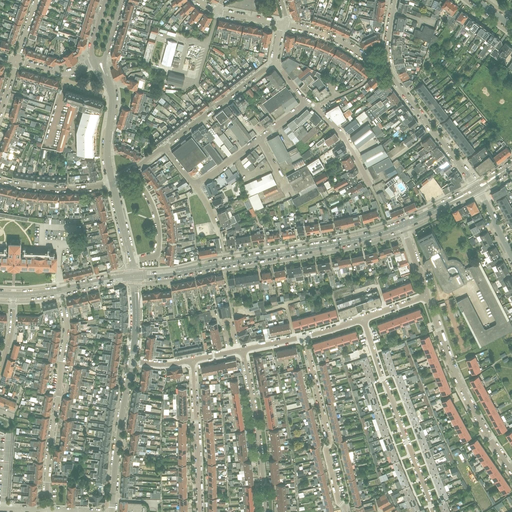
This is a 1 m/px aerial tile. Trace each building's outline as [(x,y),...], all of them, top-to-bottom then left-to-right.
[(447,9),(452,2),(452,1),(450,0),(449,0),(445,0),(441,7),(443,8),(444,7),(447,9)] [(192,4),(188,1),(182,8),(183,9),(180,13),(179,13),(176,17),(177,18),(192,4)] [(301,1),(289,5),(288,5),(290,10),(300,7),(300,5),(302,4),(301,1)] [(399,6),(407,8),(410,9),(411,6),(408,5),(408,3),(400,1),(399,6)] [(139,8),(140,6),(128,2),(126,7),(137,10),(137,8),(138,7),(139,8)] [(450,16),(451,14),(452,15),(458,6),(455,5),(456,4),(454,2),(453,3),(452,2),(447,9),(445,12),(450,16)] [(179,20),(181,18),(183,16),(182,16),(183,16),(185,17),(195,7),(192,4),(177,18),(179,20)] [(18,9),(18,12),(25,14),(26,10),(14,5),(14,7),(18,9)] [(407,8),(399,6),(397,10),(406,13),(407,10),(412,13),(412,14),(416,15),(415,16),(420,18),(422,14),(417,12),(413,10),(410,9),(407,8)] [(94,16),(95,12),(95,11),(84,7),(83,10),(87,11),(86,14),(94,16)] [(137,10),(126,7),(125,12),(137,16),(137,14),(136,13),(137,10)] [(189,22),(190,23),(199,10),(196,8),(190,16),(192,17),(189,22)] [(199,10),(190,23),(192,24),(195,20),(197,21),(203,13),(199,10)] [(25,14),(18,12),(14,11),(13,13),(9,12),(9,14),(11,15),(23,19),(25,14)] [(306,17),(304,11),(299,12),(291,14),(292,14),(293,19),(296,18),(297,20),(301,20),(301,18),(306,17)] [(314,13),(314,15),(311,22),(316,24),(320,12),(317,11),(316,13),(314,13)] [(125,12),(124,17),(131,19),(134,20),(134,17),(135,17),(136,17),(137,16),(125,12)] [(453,17),(452,18),(448,23),(446,26),(448,28),(450,26),(452,27),(455,23),(456,23),(457,23),(458,22),(461,24),(467,16),(467,15),(465,14),(464,14),(462,12),(456,19),(453,17)] [(81,18),(92,22),(93,20),(94,16),(86,14),(85,17),(82,16),(81,18)] [(199,28),(201,29),(208,16),(204,14),(200,23),(202,24),(199,28)] [(324,16),(323,18),(320,25),(325,27),(329,15),(326,14),(325,16),(324,16)] [(14,21),(21,23),(21,24),(23,19),(11,15),(10,16),(15,18),(14,21)] [(325,27),(329,29),(333,19),(330,18),(331,16),(329,15),(325,27)] [(208,27),(212,18),(208,16),(201,29),(203,30),(206,26),(208,27)] [(395,22),(406,24),(407,18),(396,16),(395,22)] [(34,22),(47,27),(48,24),(44,23),(45,21),(42,20),(35,17),(34,22)] [(133,24),(130,22),(131,19),(124,17),(123,20),(123,21),(125,21),(124,25),(129,27),(129,26),(132,27),(133,24)] [(465,27),(468,29),(474,20),(473,20),(474,19),(472,18),(471,19),(469,17),(464,23),(463,23),(459,28),(457,31),(459,33),(463,27),(464,28),(465,27)] [(90,27),(92,22),(81,18),(80,21),(83,22),(82,25),(90,27)] [(330,29),(335,31),(338,24),(340,19),(341,19),(338,18),(337,20),(335,19),(330,29)] [(339,33),(343,35),(347,28),(349,23),(350,22),(351,19),(349,18),(346,23),(346,22),(345,25),(343,24),(342,26),(339,33)] [(339,33),(342,26),(343,24),(342,23),(343,21),(340,19),(338,24),(335,31),(339,33)] [(475,21),(474,20),(468,29),(465,32),(469,35),(468,37),(470,38),(471,36),(470,36),(473,33),(479,24),(477,22),(475,20),(475,21)] [(406,24),(395,22),(394,28),(394,29),(403,31),(405,31),(406,24)] [(343,35),(348,37),(352,28),(350,27),(351,25),(349,23),(347,28),(343,35)] [(82,31),(89,33),(91,28),(90,28),(90,27),(82,25),(80,24),(79,27),(82,28),(82,31)] [(20,29),(7,25),(7,27),(12,29),(11,31),(18,34),(20,29)] [(128,27),(129,27),(124,25),(123,29),(121,28),(120,29),(119,32),(126,34),(127,31),(131,32),(132,28),(128,27)] [(477,39),(485,28),(483,27),(483,26),(482,25),(481,25),(480,25),(475,32),(478,34),(475,38),(473,42),(474,43),(477,39)] [(429,42),(434,30),(424,26),(422,31),(415,29),(413,35),(416,36),(415,36),(429,42)] [(484,41),(485,39),(490,32),(489,32),(490,31),(488,29),(487,30),(485,28),(477,39),(479,41),(480,38),(484,41)] [(371,30),(373,35),(376,42),(380,42),(380,34),(380,32),(375,32),(373,29),(371,30)] [(367,35),(369,37),(372,44),(376,42),(373,35),(371,30),(369,32),(370,34),(367,35)] [(119,32),(117,37),(129,40),(130,39),(128,38),(129,35),(126,34),(119,32)] [(486,44),(481,51),(483,53),(495,36),(494,35),(494,34),(492,32),(491,33),(484,42),(486,44)] [(372,44),(369,37),(367,35),(366,35),(365,33),(362,34),(368,46),(372,44)] [(16,38),(4,34),(4,36),(9,38),(8,41),(15,43),(16,38)] [(368,46),(362,34),(360,35),(361,38),(358,43),(366,49),(368,46)] [(304,45),(306,37),(301,36),(299,44),(298,49),(298,51),(297,53),(299,54),(301,47),(304,48),(304,45)] [(483,53),(481,56),(483,57),(489,48),(491,49),(494,46),(499,39),(495,36),(483,53)] [(168,40),(167,44),(161,64),(171,66),(177,43),(168,40)] [(490,54),(497,60),(501,54),(505,57),(511,48),(505,43),(501,49),(500,48),(500,47),(501,46),(501,45),(500,45),(501,43),(500,42),(500,41),(500,40),(490,54)] [(322,43),(317,41),(314,48),(313,50),(315,51),(314,53),(317,54),(319,50),(322,43)] [(126,45),(116,42),(115,47),(126,50),(127,48),(125,48),(126,45)] [(148,63),(153,44),(148,42),(143,61),(148,63)] [(85,50),(86,45),(78,43),(76,50),(75,51),(80,53),(81,52),(82,49),(85,50)] [(322,54),(323,52),(326,44),(322,43),(319,50),(317,54),(319,55),(320,53),(322,54)] [(326,44),(323,52),(322,54),(324,55),(323,57),(326,58),(331,46),(326,44)] [(33,51),(30,58),(35,59),(39,47),(37,46),(35,51),(33,51)] [(332,55),(335,48),(331,46),(326,58),(325,60),(325,61),(327,62),(328,59),(329,57),(331,58),(332,55)] [(26,57),(30,58),(33,51),(25,48),(23,54),(26,54),(26,57)] [(124,53),(124,51),(114,48),(113,53),(120,55),(125,57),(126,54),(124,53)] [(42,53),(40,61),(44,62),(48,50),(46,49),(44,54),(42,53)] [(68,49),(66,50),(73,63),(78,60),(76,57),(79,55),(80,53),(75,51),(73,52),(73,51),(70,53),(68,49)] [(341,52),(337,49),(333,56),(332,58),(334,59),(332,61),(335,63),(337,59),(341,52)] [(61,59),(61,64),(62,64),(66,62),(68,66),(73,63),(66,50),(65,50),(67,54),(63,57),(63,58),(61,59)] [(46,63),(51,64),(53,57),(54,52),(51,51),(51,53),(49,52),(46,63)] [(340,63),(341,61),(345,54),(341,52),(337,59),(335,63),(337,64),(338,62),(340,63)] [(118,62),(120,55),(113,53),(111,58),(114,58),(112,62),(113,63),(118,62)] [(345,63),(349,56),(345,54),(341,61),(340,63),(342,64),(341,66),(343,67),(345,63)] [(348,68),(349,66),(350,66),(354,59),(349,56),(345,63),(343,67),(345,69),(346,67),(348,68)] [(53,57),(51,64),(55,65),(56,63),(59,64),(61,64),(61,59),(60,59),(53,57)] [(245,69),(244,70),(248,76),(252,73),(243,62),(240,57),(238,59),(245,69)] [(282,61),(282,66),(293,79),(298,76),(305,83),(299,88),(306,94),(311,89),(307,85),(314,79),(312,77),(310,74),(312,72),(313,70),(307,67),(303,70),(298,65),(300,63),(288,57),(282,61)] [(252,64),(250,66),(245,60),(243,62),(252,73),(256,70),(252,64)] [(355,60),(350,66),(349,68),(350,70),(349,71),(351,73),(354,69),(359,63),(355,60)] [(111,70),(114,75),(123,71),(127,68),(126,66),(122,68),(120,65),(119,66),(118,64),(118,62),(113,63),(113,65),(115,68),(111,70)] [(351,73),(353,75),(354,73),(356,74),(358,72),(363,65),(359,62),(359,63),(354,69),(351,73)] [(358,72),(356,74),(358,76),(357,77),(359,79),(362,75),(367,69),(367,68),(363,65),(358,72)] [(244,79),(248,76),(244,70),(242,72),(237,66),(235,67),(244,79)] [(237,75),(236,77),(240,82),(244,79),(235,67),(233,69),(237,75)] [(127,68),(123,71),(114,75),(117,81),(120,79),(122,82),(124,83),(127,79),(126,79),(125,76),(126,76),(124,73),(125,72),(125,73),(129,71),(127,69),(127,68)] [(270,79),(278,73),(275,69),(262,79),(263,81),(266,79),(267,81),(270,79)] [(362,75),(359,79),(361,80),(362,79),(363,80),(365,78),(370,72),(367,69),(362,75)] [(502,69),(497,76),(500,78),(505,71),(502,69)] [(24,79),(26,71),(22,70),(21,72),(18,71),(16,79),(20,81),(21,78),(24,79)] [(169,72),(166,82),(182,86),(185,76),(169,72)] [(236,77),(234,78),(229,72),(227,74),(236,85),(240,82),(236,77)] [(31,73),(27,85),(29,85),(29,84),(30,84),(32,84),(35,74),(31,73)] [(265,85),(267,87),(273,83),(280,77),(278,73),(270,79),(271,81),(265,85)] [(225,76),(229,81),(227,83),(232,89),(236,85),(227,74),(225,76)] [(378,79),(375,75),(367,82),(369,84),(365,87),(367,89),(378,79)] [(45,88),(47,89),(50,79),(46,77),(42,89),(44,90),(44,89),(45,88)] [(273,83),(267,87),(269,89),(274,85),(275,86),(283,80),(280,77),(273,83)] [(324,84),(319,78),(310,84),(314,89),(312,90),(320,101),(323,99),(323,98),(324,99),(327,96),(330,93),(325,87),(326,86),(325,84),(324,84)] [(127,87),(132,89),(134,81),(127,79),(124,83),(124,84),(128,85),(127,87)] [(231,90),(227,84),(224,80),(222,82),(220,79),(218,81),(227,93),(231,90)] [(378,79),(367,89),(368,90),(372,87),(374,88),(381,82),(378,79)] [(412,82),(410,80),(409,79),(402,81),(406,87),(412,82)] [(53,91),(54,91),(56,92),(60,81),(55,80),(51,92),(53,92),(53,91)] [(271,93),(273,96),(278,92),(277,91),(286,84),(283,80),(275,86),(276,88),(275,89),(274,91),(271,93)] [(220,89),(219,90),(223,96),(227,93),(218,81),(216,83),(220,89)] [(369,101),(377,94),(389,86),(386,82),(375,90),(377,92),(367,99),(368,101),(369,101)] [(418,94),(426,88),(423,83),(415,90),(418,94)] [(212,86),(210,87),(219,99),(223,96),(219,90),(217,91),(212,86)] [(262,104),(269,112),(270,114),(281,105),(286,112),(299,103),(286,86),(278,92),(273,96),(267,100),(265,101),(262,104)] [(387,94),(392,90),(389,86),(377,94),(369,101),(370,103),(381,95),(383,93),(384,94),(385,96),(387,94)] [(210,96),(215,102),(219,99),(210,87),(208,89),(212,95),(210,96)] [(421,98),(429,92),(426,88),(418,94),(421,98)] [(84,96),(81,95),(67,91),(64,99),(66,99),(67,100),(68,99),(71,100),(70,101),(79,104),(78,106),(79,106),(82,107),(86,108),(86,109),(87,106),(95,109),(96,107),(99,108),(99,109),(101,110),(104,102),(89,98),(89,97),(87,96),(84,96)] [(145,96),(146,94),(144,93),(136,91),(135,95),(134,95),(134,96),(147,99),(148,97),(145,96)] [(385,103),(396,95),(393,91),(388,94),(381,99),(382,100),(381,101),(383,103),(384,102),(385,103)] [(429,92),(421,98),(424,102),(432,96),(429,92)] [(248,102),(242,95),(238,98),(246,108),(250,105),(248,102)] [(388,108),(399,99),(396,95),(385,103),(384,102),(383,103),(381,101),(380,100),(364,112),(368,116),(371,121),(388,108)] [(29,100),(16,96),(15,101),(27,104),(29,100)] [(432,96),(424,102),(427,106),(435,100),(432,96)] [(198,97),(196,98),(205,110),(209,106),(205,101),(203,102),(198,97)] [(198,106),(197,107),(201,113),(205,110),(196,98),(194,100),(198,106)] [(247,109),(246,108),(238,98),(234,101),(240,108),(242,107),(244,110),(247,109)] [(133,100),(131,104),(144,108),(145,106),(143,105),(143,103),(133,100)] [(388,116),(403,105),(401,103),(402,102),(401,101),(400,101),(399,100),(392,106),(394,108),(388,112),(390,114),(388,116)] [(435,100),(427,106),(430,110),(438,104),(435,100)] [(27,104),(15,101),(13,105),(21,107),(21,106),(26,107),(26,108),(33,110),(34,107),(27,104)] [(233,102),(229,105),(232,109),(237,116),(241,113),(233,102)] [(190,103),(188,104),(197,116),(201,113),(197,107),(195,109),(190,103)] [(266,114),(269,112),(262,104),(262,103),(259,105),(266,114)] [(62,129),(56,150),(63,151),(64,147),(69,131),(70,128),(70,127),(76,107),(70,104),(70,105),(63,126),(62,129)] [(197,116),(188,104),(186,106),(190,112),(188,113),(193,119),(197,116)] [(338,104),(325,112),(337,124),(346,118),(344,114),(343,113),(340,107),(338,104)] [(398,115),(406,109),(403,104),(403,105),(388,116),(390,118),(392,116),(396,113),(398,115)] [(438,104),(430,110),(433,114),(441,108),(438,104)] [(21,107),(13,105),(12,110),(25,113),(25,111),(20,109),(21,107)] [(236,117),(237,116),(234,112),(233,113),(227,106),(223,110),(228,117),(230,119),(231,120),(232,120),(236,117)] [(122,108),(121,113),(133,116),(134,114),(132,113),(132,111),(122,108)] [(441,108),(433,114),(437,118),(444,112),(441,108)] [(308,118),(314,113),(312,110),(309,112),(309,111),(309,112),(307,109),(298,118),(297,117),(294,120),(299,126),(302,124),(308,118)] [(94,154),(94,135),(94,133),(94,130),(100,112),(92,111),(85,110),(84,115),(83,115),(82,122),(81,121),(80,128),(79,128),(79,133),(80,133),(79,140),(80,140),(79,147),(80,147),(79,152),(94,154)] [(187,114),(185,116),(181,110),(179,111),(188,123),(192,120),(187,114)] [(211,127),(219,136),(222,133),(219,129),(225,124),(223,121),(228,117),(223,110),(215,115),(220,121),(217,123),(216,123),(211,127)] [(401,121),(410,114),(407,110),(399,116),(398,116),(391,120),(394,124),(399,120),(400,122),(401,121)] [(444,112),(437,118),(440,122),(448,116),(446,113),(448,112),(446,110),(444,112)] [(176,113),(181,119),(179,120),(184,126),(188,123),(179,111),(176,113)] [(262,112),(260,113),(269,125),(273,122),(267,115),(265,116),(262,112)] [(260,121),(265,128),(269,125),(260,113),(257,115),(261,120),(260,121)] [(403,126),(406,124),(413,118),(410,114),(401,121),(402,123),(399,126),(401,128),(403,126)] [(19,120),(20,117),(11,115),(9,119),(25,124),(25,122),(19,120)] [(184,126),(179,120),(178,122),(173,116),(171,118),(180,129),(184,126)] [(312,122),(315,125),(322,119),(318,116),(312,122)] [(120,117),(118,122),(130,125),(131,123),(129,122),(130,120),(120,117)] [(255,117),(250,121),(254,126),(259,122),(255,117)] [(449,117),(441,124),(444,128),(452,121),(449,117)] [(180,129),(171,118),(169,119),(173,125),(171,127),(176,132),(180,129)] [(349,124),(348,122),(342,126),(348,134),(360,125),(359,123),(355,119),(349,124)] [(411,129),(418,123),(414,119),(407,124),(404,127),(403,126),(401,128),(400,129),(403,132),(409,126),(411,129)] [(293,132),(294,132),(299,126),(294,120),(293,120),(287,125),(293,132)] [(444,128),(447,132),(455,126),(454,123),(455,122),(454,120),(452,121),(444,128)] [(11,121),(10,126),(24,132),(25,129),(18,126),(19,124),(11,121)] [(170,128),(168,129),(164,123),(162,125),(171,136),(174,133),(170,128)] [(375,134),(372,130),(372,129),(372,128),(368,123),(350,137),(357,148),(367,140),(375,134)] [(294,132),(300,139),(308,132),(302,124),(299,126),(294,132)] [(372,128),(375,133),(381,129),(377,124),(375,126),(372,128)] [(457,124),(455,126),(447,132),(451,136),(459,130),(457,127),(459,126),(457,124)] [(162,134),(167,139),(171,136),(162,125),(159,126),(160,127),(158,128),(162,134)] [(199,128),(209,142),(218,136),(216,133),(213,135),(210,131),(208,132),(203,125),(199,128)] [(23,134),(24,132),(10,126),(8,130),(17,134),(20,135),(21,133),(23,134)] [(223,160),(209,142),(199,128),(192,133),(197,141),(200,138),(203,141),(204,140),(207,144),(203,146),(217,165),(223,160)] [(426,132),(422,128),(415,133),(415,132),(411,135),(403,141),(406,145),(407,145),(409,148),(413,144),(411,142),(413,140),(413,139),(417,136),(419,138),(426,132)] [(155,129),(154,131),(163,142),(167,139),(162,134),(160,135),(155,129)] [(380,138),(385,134),(382,129),(376,133),(380,138)] [(16,136),(17,134),(8,130),(7,130),(5,134),(18,139),(19,137),(16,136)] [(451,136),(454,140),(462,134),(459,130),(451,136)] [(154,131),(152,132),(151,133),(156,139),(154,140),(158,146),(163,142),(154,131)] [(323,138),(316,144),(318,147),(324,142),(325,141),(328,145),(331,143),(338,138),(335,133),(324,140),(323,138)] [(18,139),(5,134),(4,139),(14,143),(17,144),(18,142),(21,143),(22,141),(18,139)] [(207,156),(190,134),(171,150),(188,172),(196,165),(207,156)] [(462,134),(454,140),(457,144),(465,138),(462,134)] [(299,151),(297,147),(288,152),(278,135),(267,141),(279,162),(285,159),(287,164),(301,156),(301,155),(299,151)] [(388,149),(386,146),(393,140),(391,137),(382,144),(386,150),(388,149)] [(433,141),(430,137),(422,143),(425,147),(433,141)] [(457,144),(460,148),(468,142),(465,138),(457,144)] [(14,143),(4,139),(2,143),(15,148),(15,146),(13,145),(14,143)] [(428,151),(436,144),(433,141),(425,147),(418,152),(421,156),(425,152),(426,152),(428,151)] [(471,146),(463,152),(466,156),(474,150),(472,147),(478,143),(477,141),(471,146)] [(123,145),(122,153),(126,155),(130,148),(131,146),(127,144),(124,142),(122,142),(122,145),(123,145)] [(460,148),(463,152),(471,146),(468,142),(460,148)] [(17,149),(15,148),(2,143),(0,148),(10,152),(11,149),(16,151),(17,149)] [(122,153),(123,145),(122,145),(118,145),(118,144),(115,143),(114,151),(118,151),(118,153),(122,153)] [(381,144),(360,155),(367,167),(388,156),(381,144)] [(343,145),(332,152),(336,157),(347,151),(343,145)] [(426,154),(426,153),(419,158),(421,161),(416,165),(421,171),(428,166),(435,161),(434,160),(443,154),(437,146),(430,151),(426,154)] [(471,164),(478,159),(479,160),(488,153),(484,147),(484,146),(478,151),(467,159),(471,164)] [(507,156),(511,152),(510,151),(506,146),(502,150),(507,156)] [(10,153),(5,151),(0,148),(0,154),(5,156),(9,158),(10,153)] [(134,150),(130,148),(126,155),(130,158),(137,153),(140,151),(138,149),(137,150),(135,149),(134,150)] [(498,153),(502,159),(505,157),(506,157),(507,156),(502,150),(500,148),(496,151),(498,153)] [(301,155),(301,156),(302,158),(304,161),(312,155),(309,149),(301,155)] [(254,150),(250,153),(246,156),(252,163),(260,156),(256,153),(253,151),(254,150)] [(137,153),(130,158),(131,158),(133,161),(135,159),(137,162),(141,159),(137,153)] [(488,153),(479,160),(473,165),(480,174),(496,163),(488,153)] [(496,161),(497,162),(498,162),(498,163),(502,159),(498,153),(493,157),(497,161),(496,161)] [(434,168),(447,158),(444,154),(436,160),(437,161),(434,163),(435,165),(432,167),(430,169),(431,171),(434,168)] [(257,167),(260,165),(265,162),(267,161),(265,157),(263,158),(257,163),(258,164),(256,166),(257,167)] [(319,157),(307,164),(313,174),(324,167),(319,157)] [(354,165),(350,157),(342,161),(347,169),(354,165)] [(389,157),(367,168),(374,180),(379,177),(377,173),(393,164),(389,157)] [(304,161),(302,158),(292,164),(296,170),(306,165),(304,161)] [(442,168),(450,162),(447,158),(434,168),(437,172),(442,168)] [(248,160),(243,164),(245,168),(247,166),(250,171),(255,168),(248,160)] [(150,166),(148,167),(142,172),(145,176),(144,177),(156,168),(158,166),(157,164),(154,166),(152,169),(150,166)] [(200,169),(200,168),(197,165),(196,165),(188,172),(191,175),(199,169),(200,169)] [(294,190),(299,192),(315,182),(306,165),(296,170),(286,176),(294,190)] [(382,171),(386,178),(398,172),(396,169),(393,165),(384,169),(385,170),(382,171)] [(446,178),(449,182),(451,181),(459,175),(456,171),(452,173),(450,169),(452,168),(450,165),(440,172),(442,175),(445,173),(448,177),(446,178)] [(156,168),(144,177),(147,181),(154,175),(156,174),(154,172),(157,170),(160,168),(158,166),(156,168)] [(358,172),(356,168),(347,172),(344,174),(340,176),(342,178),(343,178),(345,177),(345,179),(358,172)] [(12,179),(13,174),(8,172),(6,172),(3,170),(3,171),(0,169),(0,172),(2,173),(2,172),(8,174),(7,177),(12,179)] [(399,174),(406,183),(411,179),(407,175),(406,176),(403,171),(399,174)] [(240,178),(240,177),(237,172),(225,179),(229,185),(240,178)] [(420,183),(422,185),(435,175),(433,172),(420,183)] [(276,184),(271,173),(244,185),(248,195),(249,196),(258,192),(276,184)] [(314,178),(317,183),(327,178),(324,173),(321,175),(314,178)] [(96,182),(96,179),(95,178),(98,178),(97,174),(90,175),(90,179),(88,179),(89,183),(96,182)] [(154,175),(147,181),(150,184),(162,176),(160,174),(156,177),(154,175)] [(449,182),(441,188),(445,193),(461,185),(460,181),(462,179),(459,175),(451,181),(449,182)] [(162,176),(150,184),(151,185),(151,184),(154,188),(160,183),(159,182),(164,178),(162,176)] [(394,178),(386,184),(388,187),(396,181),(394,178)] [(184,179),(176,185),(179,190),(184,187),(188,185),(184,179)] [(333,186),(336,190),(348,183),(346,179),(333,186)] [(213,182),(205,185),(207,190),(208,190),(210,195),(217,191),(215,186),(216,185),(217,184),(216,182),(215,181),(213,182)] [(511,189),(511,182),(511,181),(500,188),(491,193),(494,199),(511,189)] [(292,199),(296,207),(318,195),(315,187),(317,186),(315,182),(299,192),(300,195),(292,199)] [(363,192),(361,189),(364,188),(361,182),(355,185),(354,183),(338,191),(340,195),(347,191),(348,193),(353,190),(354,193),(356,192),(357,195),(363,192)] [(324,183),(318,186),(321,192),(327,189),(324,183)] [(261,198),(266,196),(278,190),(276,184),(258,192),(261,198)] [(1,200),(0,203),(0,207),(2,208),(4,196),(6,196),(8,188),(4,187),(3,187),(0,200),(1,200)] [(384,189),(390,195),(391,198),(394,197),(395,196),(394,194),(394,193),(388,187),(384,189)] [(157,194),(159,198),(166,195),(165,193),(173,190),(172,188),(169,189),(157,194)] [(13,190),(9,205),(11,205),(13,200),(15,201),(18,191),(13,190)] [(92,196),(94,196),(95,200),(103,198),(102,194),(99,194),(98,191),(92,193),(92,196)] [(258,192),(249,196),(249,197),(253,207),(255,211),(264,206),(261,198),(258,192)] [(377,195),(378,196),(381,203),(387,200),(383,192),(377,195)] [(215,207),(223,204),(222,200),(225,198),(222,193),(216,196),(218,199),(212,201),(215,207)] [(253,207),(249,197),(249,196),(248,195),(242,197),(247,209),(253,207)] [(499,205),(508,201),(505,196),(496,201),(499,205)] [(398,203),(397,204),(394,197),(391,198),(392,201),(398,216),(401,215),(403,214),(404,213),(400,204),(398,203)] [(103,198),(95,200),(95,201),(93,201),(93,204),(90,204),(90,207),(104,203),(103,198)] [(174,198),(161,203),(163,208),(170,204),(170,203),(175,200),(174,198)] [(294,203),(292,199),(291,198),(289,200),(289,199),(284,201),(285,207),(289,205),(290,206),(292,205),(291,205),(294,203)] [(409,198),(406,199),(411,210),(414,209),(416,208),(417,207),(414,202),(412,203),(409,198)] [(370,207),(371,209),(371,211),(374,218),(376,218),(377,218),(379,218),(379,217),(379,215),(378,215),(377,212),(378,212),(377,210),(378,210),(379,208),(378,206),(376,201),(371,202),(373,207),(370,207)] [(398,216),(392,201),(390,202),(392,209),(386,211),(385,212),(387,216),(388,216),(391,215),(393,218),(394,218),(396,217),(398,216)] [(457,210),(458,210),(460,214),(472,208),(477,206),(474,201),(457,210)] [(510,205),(508,201),(499,205),(501,210),(510,205)] [(173,212),(172,209),(170,204),(163,208),(165,212),(165,214),(173,212)] [(348,225),(349,225),(350,226),(355,225),(354,224),(352,216),(351,212),(350,205),(347,206),(348,211),(349,211),(350,215),(349,215),(349,216),(347,217),(348,225)] [(365,206),(369,220),(374,218),(371,211),(369,212),(367,205),(365,206)] [(503,214),(511,209),(511,208),(510,205),(501,210),(503,214)] [(472,208),(460,214),(461,216),(466,214),(466,215),(469,213),(468,212),(470,212),(471,214),(479,210),(477,206),(472,208)] [(228,217),(229,217),(227,212),(232,210),(230,207),(217,213),(221,221),(228,217)] [(89,215),(90,217),(106,213),(106,211),(105,208),(97,210),(95,211),(96,213),(89,215)] [(352,216),(354,224),(355,225),(358,224),(358,223),(360,222),(358,214),(357,208),(355,209),(355,211),(351,212),(352,216)] [(511,209),(503,214),(506,219),(511,215),(511,209)] [(461,217),(461,216),(460,214),(458,210),(456,211),(456,210),(454,212),(453,213),(456,220),(461,217)] [(0,212),(0,216),(28,222),(29,218),(0,212)] [(166,217),(167,221),(175,220),(177,220),(178,220),(176,212),(173,213),(173,212),(165,214),(166,217)] [(468,224),(482,217),(479,212),(472,216),(473,218),(467,221),(468,224)] [(324,214),(327,230),(333,229),(332,222),(330,223),(329,220),(329,221),(328,217),(329,217),(328,213),(324,214)] [(338,214),(339,219),(340,219),(342,228),(347,227),(347,226),(348,225),(346,217),(342,218),(342,217),(341,217),(341,213),(338,214)] [(228,217),(221,221),(223,226),(230,223),(231,225),(235,223),(237,222),(234,215),(232,216),(229,217),(228,217)] [(340,219),(339,219),(336,220),(336,218),(335,218),(335,215),(333,215),(336,228),(338,228),(339,229),(342,228),(340,219)] [(294,227),(291,228),(289,217),(286,217),(289,236),(292,236),(294,236),(295,235),(294,227)] [(311,219),(313,232),(316,232),(317,233),(320,232),(318,223),(314,224),(314,223),(313,223),(312,222),(314,221),(313,218),(311,219)] [(470,228),(474,234),(480,230),(479,227),(486,224),(484,221),(484,220),(484,219),(483,219),(483,218),(475,222),(476,225),(470,228)] [(93,228),(106,225),(105,220),(97,222),(98,224),(92,226),(93,228)] [(273,233),(274,239),(275,239),(277,239),(277,238),(280,238),(279,234),(281,234),(280,232),(281,232),(280,221),(274,222),(275,229),(272,229),(273,233)] [(263,228),(264,235),(267,234),(268,240),(270,239),(271,240),(273,239),(274,239),(273,233),(272,229),(268,230),(267,227),(263,228)] [(264,240),(263,233),(263,230),(260,230),(259,228),(256,228),(259,241),(261,241),(261,242),(264,241),(264,240)] [(91,236),(92,239),(108,235),(109,235),(108,230),(99,232),(100,234),(91,236)] [(444,290),(448,291),(464,283),(463,281),(465,281),(466,281),(475,277),(470,266),(465,269),(463,265),(460,261),(456,259),(452,259),(448,260),(442,247),(441,248),(432,231),(418,239),(419,242),(426,256),(427,255),(428,258),(426,259),(425,260),(424,262),(424,263),(425,265),(426,266),(428,266),(430,266),(432,265),(444,290)] [(482,240),(490,236),(487,231),(481,234),(480,232),(474,235),(476,237),(479,235),(482,240)] [(481,247),(482,250),(488,247),(486,244),(492,241),(490,236),(482,240),(480,242),(482,246),(481,247)] [(213,245),(213,247),(213,248),(210,248),(211,255),(212,255),(214,255),(215,254),(217,254),(216,248),(220,247),(219,238),(215,239),(216,241),(213,242),(213,245)] [(97,247),(97,249),(114,245),(113,240),(99,244),(100,246),(97,247)] [(0,266),(7,266),(9,266),(9,268),(20,268),(20,267),(22,267),(36,267),(36,268),(42,268),(57,268),(57,267),(57,256),(54,256),(46,256),(46,254),(34,253),(34,255),(21,255),(21,243),(10,242),(10,254),(0,254),(0,266)] [(392,246),(395,255),(396,256),(395,256),(401,276),(412,272),(404,251),(401,252),(398,244),(392,246)] [(387,247),(386,248),(384,249),(388,261),(390,268),(393,267),(390,256),(389,254),(392,253),(390,247),(389,247),(387,247)] [(485,252),(488,256),(498,251),(495,247),(489,250),(488,247),(482,250),(480,251),(482,254),(485,252)] [(379,250),(379,251),(378,251),(380,257),(383,256),(384,258),(385,258),(388,267),(383,269),(384,273),(391,271),(390,268),(388,261),(384,249),(382,250),(381,249),(379,250)] [(100,256),(100,259),(116,255),(116,253),(115,250),(107,252),(108,254),(100,256)] [(379,260),(376,251),(374,252),(374,251),(370,252),(373,261),(376,260),(378,265),(380,265),(379,260)] [(490,265),(496,262),(494,259),(500,256),(498,251),(488,256),(491,261),(486,264),(486,265),(487,267),(490,265)] [(363,273),(362,266),(365,265),(363,255),(362,255),(362,254),(357,256),(360,269),(361,272),(361,273),(363,273)] [(360,269),(357,256),(352,257),(352,258),(351,258),(353,264),(353,263),(353,266),(356,265),(357,270),(358,273),(359,273),(361,272),(360,269)] [(174,259),(166,258),(166,263),(168,263),(167,265),(173,266),(174,259)] [(340,267),(342,266),(343,273),(346,272),(345,266),(344,258),(339,259),(338,260),(340,267)] [(88,275),(93,274),(91,264),(88,265),(86,259),(84,259),(88,275)] [(116,266),(119,265),(117,260),(110,262),(111,267),(109,267),(109,268),(107,268),(108,271),(112,270),(117,269),(116,266)] [(333,260),(333,261),(332,261),(334,270),(337,269),(339,277),(341,276),(340,267),(338,260),(336,261),(334,260),(333,260)] [(79,278),(84,277),(84,276),(81,266),(78,267),(77,261),(75,262),(79,278)] [(325,271),(328,270),(332,289),(335,288),(334,279),(331,279),(331,276),(332,275),(329,262),(327,262),(326,261),(324,262),(324,263),(325,271)] [(503,261),(503,262),(497,265),(496,262),(490,265),(492,267),(494,272),(495,272),(498,270),(506,266),(503,261)] [(66,264),(69,279),(74,278),(72,269),(69,269),(67,264),(66,264)] [(319,277),(318,278),(317,273),(315,264),(313,265),(312,264),(310,264),(310,265),(309,265),(311,274),(314,273),(315,282),(319,281),(319,278),(319,277)] [(309,282),(312,282),(311,274),(309,265),(307,266),(307,265),(303,265),(303,266),(305,276),(308,275),(309,282)] [(298,266),(293,267),(295,275),(296,279),(296,281),(300,281),(304,280),(303,274),(302,274),(301,267),(298,267),(298,266)] [(509,320),(508,317),(506,314),(482,266),(474,270),(482,286),(481,287),(500,324),(509,320)] [(498,280),(504,277),(502,274),(508,271),(506,266),(498,270),(494,272),(497,277),(498,280)] [(292,280),(296,279),(295,275),(293,267),(290,267),(290,268),(287,269),(288,276),(287,276),(288,282),(288,284),(293,283),(292,280)] [(287,276),(286,276),(285,269),(283,270),(283,269),(278,269),(280,279),(284,278),(285,282),(288,282),(287,276)] [(221,274),(219,275),(216,276),(218,285),(219,287),(221,286),(221,284),(225,283),(223,274),(221,275),(221,274)] [(260,283),(260,282),(258,274),(253,275),(254,283),(257,282),(257,284),(258,283),(259,290),(262,289),(261,282),(260,283)] [(249,290),(247,276),(240,277),(242,285),(245,284),(245,286),(246,286),(246,289),(248,289),(248,290),(249,290)] [(505,279),(504,277),(498,280),(502,287),(506,285),(511,282),(511,277),(511,276),(505,279)] [(235,287),(234,278),(228,279),(229,287),(232,286),(233,292),(236,292),(235,287)] [(205,294),(204,291),(201,279),(196,280),(198,287),(200,287),(202,294),(205,294)] [(404,285),(407,293),(414,291),(411,282),(404,285)] [(511,282),(506,285),(502,287),(506,295),(511,292),(510,289),(511,288),(511,282)] [(180,302),(178,297),(176,284),(171,285),(173,294),(176,294),(177,303),(180,302)] [(397,287),(400,296),(407,293),(404,285),(397,287)] [(389,290),(392,299),(400,296),(397,287),(389,290)] [(375,305),(381,303),(377,290),(371,292),(375,305)] [(382,293),(385,301),(392,299),(389,290),(382,293)] [(300,292),(298,293),(300,300),(307,298),(307,295),(306,292),(301,293),(300,292)] [(375,305),(371,292),(365,294),(369,307),(375,305)] [(97,309),(94,293),(88,294),(90,302),(93,301),(95,309),(97,309)] [(369,307),(365,294),(360,296),(364,309),(369,307)] [(86,311),(82,296),(80,296),(77,297),(79,305),(81,304),(82,310),(83,310),(83,312),(86,311)] [(364,309),(360,296),(354,298),(358,311),(364,309)] [(75,314),(72,298),(66,300),(68,307),(71,307),(72,313),(72,312),(73,315),(75,314)] [(354,298),(343,302),(342,299),(336,301),(337,304),(336,304),(340,317),(358,311),(354,298)] [(460,300),(457,301),(476,340),(486,336),(482,329),(479,331),(478,328),(481,326),(471,306),(465,309),(460,300)] [(49,320),(51,320),(47,304),(42,305),(44,315),(47,314),(49,320)] [(258,305),(259,308),(261,308),(262,314),(266,313),(264,304),(258,305)] [(331,319),(338,317),(336,309),(328,311),(331,319)] [(413,311),(416,320),(423,317),(420,309),(413,311)] [(321,313),(323,321),(331,319),(328,311),(321,313)] [(413,311),(406,314),(409,322),(416,320),(413,311)] [(316,323),(323,321),(321,313),(314,315),(316,323)] [(399,316),(402,325),(409,322),(406,314),(399,316)] [(35,332),(35,329),(35,326),(38,326),(38,324),(40,324),(41,317),(40,315),(38,316),(33,316),(33,332),(35,332)] [(306,317),(309,325),(316,323),(314,315),(306,317)] [(399,316),(392,319),(395,327),(402,325),(399,316)] [(299,319),(302,327),(309,325),(306,317),(299,319)] [(294,329),(302,327),(299,319),(292,321),(294,329)] [(392,319),(384,322),(388,330),(395,327),(392,319)] [(388,330),(384,322),(377,324),(380,333),(388,330)] [(251,327),(237,332),(239,337),(253,332),(251,327)] [(241,343),(247,341),(252,339),(256,338),(256,341),(265,339),(265,337),(264,333),(256,335),(256,331),(253,332),(239,337),(241,343)] [(349,333),(351,342),(359,340),(356,331),(349,333)] [(341,335),(344,344),(351,342),(349,333),(341,335)] [(337,346),(344,344),(341,335),(334,337),(337,346)] [(423,346),(431,342),(428,335),(420,339),(423,346)] [(203,342),(200,343),(199,337),(196,338),(200,353),(204,352),(203,342)] [(327,339),(330,348),(337,346),(334,337),(327,339)] [(190,355),(195,354),(193,345),(190,345),(189,339),(186,340),(190,355)] [(322,350),(330,348),(327,339),(320,342),(322,350)] [(183,347),(180,347),(179,341),(177,342),(180,357),(185,356),(183,347)] [(322,350),(320,342),(313,344),(315,352),(322,350)] [(425,353),(434,349),(431,342),(423,346),(425,353)] [(13,350),(25,353),(32,355),(33,351),(26,349),(26,351),(23,350),(19,348),(20,345),(15,343),(14,344),(13,347),(14,347),(13,350)] [(300,354),(300,351),(297,352),(296,347),(291,348),(293,356),(298,355),(300,354)] [(425,353),(428,360),(436,356),(434,349),(425,353)] [(17,355),(24,356),(25,353),(13,350),(12,353),(11,353),(10,355),(11,355),(11,356),(16,358),(17,355)] [(431,367),(439,363),(436,356),(428,360),(431,367)] [(469,367),(478,364),(475,356),(466,360),(469,367)] [(361,359),(362,365),(369,363),(367,357),(361,359)] [(236,359),(231,360),(232,369),(238,367),(237,366),(239,365),(239,362),(237,363),(236,359)] [(5,368),(15,371),(16,367),(16,366),(7,363),(5,368)] [(431,367),(434,374),(442,370),(439,363),(431,367)] [(472,374),(480,371),(478,364),(469,367),(472,374)] [(13,378),(15,378),(16,379),(17,376),(14,375),(15,371),(5,368),(3,374),(13,376),(13,378)] [(180,368),(174,369),(176,377),(183,376),(182,368),(180,369),(180,368)] [(171,378),(176,377),(174,369),(169,370),(169,371),(167,371),(168,376),(170,375),(171,378)] [(434,374),(437,381),(445,377),(442,370),(434,374)] [(14,382),(15,378),(13,378),(13,376),(3,374),(2,379),(11,381),(14,382)] [(366,376),(368,382),(375,380),(373,374),(366,376)] [(403,379),(401,374),(395,376),(397,382),(403,379)] [(470,380),(473,387),(481,383),(478,376),(470,380)] [(437,381),(439,388),(448,384),(445,377),(437,381)] [(237,378),(232,379),(232,381),(230,381),(230,386),(239,384),(237,378)] [(405,385),(403,379),(397,382),(399,387),(405,385)] [(473,387),(477,394),(485,389),(481,383),(473,387)] [(239,384),(230,386),(231,390),(228,390),(228,393),(238,391),(240,391),(239,384)] [(448,384),(439,388),(442,395),(451,391),(448,384)] [(407,391),(405,385),(399,387),(401,393),(407,391)] [(489,396),(485,389),(477,394),(481,400),(489,396)] [(410,396),(407,391),(401,393),(403,399),(410,396)] [(7,398),(4,405),(9,407),(12,400),(13,397),(14,398),(14,397),(15,395),(12,394),(12,396),(8,395),(7,398)] [(377,401),(376,396),(369,398),(366,399),(368,404),(371,403),(377,401)] [(481,400),(484,407),(492,402),(489,396),(481,400)] [(12,400),(9,407),(14,409),(18,399),(14,397),(14,398),(13,397),(12,400)] [(441,401),(445,408),(453,404),(449,397),(441,401)] [(239,398),(229,399),(230,403),(227,404),(227,406),(240,404),(239,398)] [(413,405),(413,404),(410,399),(404,401),(406,407),(413,405)] [(278,401),(265,403),(266,409),(276,408),(275,404),(279,403),(278,401)] [(484,407),(488,413),(496,409),(492,402),(484,407)] [(445,408),(448,415),(456,410),(453,404),(445,408)] [(415,410),(413,405),(406,407),(408,413),(415,410)] [(488,413),(491,420),(499,416),(496,409),(488,413)] [(229,418),(242,416),(241,410),(231,412),(232,415),(229,416),(229,418)] [(374,412),(376,418),(382,416),(380,410),(374,412)] [(417,416),(415,410),(408,413),(411,418),(417,416)] [(460,417),(456,410),(448,415),(452,421),(460,417)] [(280,413),(267,415),(268,422),(278,420),(277,416),(281,416),(280,413)] [(382,416),(376,418),(378,424),(384,422),(382,416)] [(419,421),(417,416),(411,418),(413,424),(419,421)] [(491,420),(495,427),(503,422),(499,416),(491,420)] [(452,421),(456,428),(464,424),(460,417),(452,421)] [(378,424),(380,430),(386,427),(384,422),(378,424)] [(507,429),(503,422),(495,427),(499,433),(507,429)] [(231,428),(231,431),(244,429),(243,423),(234,424),(234,428),(231,428)] [(422,430),(420,424),(414,426),(416,432),(422,430)] [(456,428),(459,435),(467,430),(464,424),(456,428)] [(380,430),(382,435),(388,433),(386,427),(380,430)] [(463,441),(471,437),(467,430),(459,435),(463,441)] [(418,438),(420,443),(427,441),(430,440),(428,434),(424,435),(418,438)] [(391,442),(389,436),(383,438),(385,444),(391,442)] [(473,450),(481,445),(477,439),(469,444),(473,450)] [(429,447),(427,441),(420,443),(422,449),(429,447)] [(394,447),(391,442),(385,444),(387,450),(394,447)] [(485,451),(481,445),(473,450),(478,456),(485,451)] [(387,456),(389,455),(396,453),(394,447),(387,450),(385,451),(387,456)] [(429,449),(423,451),(425,457),(432,455),(434,454),(432,448),(430,449),(429,449)] [(489,457),(485,451),(478,456),(482,462),(489,457)] [(398,458),(396,453),(389,455),(392,461),(398,458)] [(482,462),(486,469),(494,464),(489,457),(482,462)] [(393,464),(395,469),(401,467),(399,461),(393,464)] [(498,470),(494,464),(486,469),(490,475),(498,470)] [(436,466),(430,468),(432,474),(442,470),(440,465),(436,466)] [(395,469),(397,475),(404,472),(401,467),(395,469)] [(490,475),(495,481),(502,476),(498,470),(490,475)] [(406,478),(404,472),(397,475),(400,480),(406,478)] [(433,477),(435,482),(441,480),(439,474),(433,477)] [(506,482),(502,476),(495,481),(499,487),(506,482)] [(409,483),(406,478),(400,480),(402,486),(409,483)] [(435,482),(437,488),(443,486),(446,485),(444,479),(441,480),(435,482)] [(503,494),(511,489),(506,482),(499,487),(503,494)] [(356,484),(350,486),(352,492),(358,490),(357,487),(360,487),(360,486),(359,486),(359,484),(356,484)] [(403,489),(406,495),(412,492),(410,486),(403,489)] [(443,486),(437,488),(439,494),(446,491),(443,486)] [(394,511),(392,511),(396,511),(396,510),(397,510),(396,507),(395,507),(392,502),(392,501),(388,491),(385,493),(385,494),(379,497),(380,498),(376,501),(381,509),(383,509),(384,511),(387,511),(393,509),(394,511)] [(448,497),(446,491),(439,494),(441,499),(448,497)] [(406,495),(408,500),(414,497),(412,492),(406,495)] [(92,503),(97,503),(98,495),(93,495),(93,498),(90,497),(89,502),(92,502),(92,503)] [(98,495),(97,503),(103,503),(105,503),(105,498),(102,498),(102,495),(98,495)] [(414,497),(408,500),(410,506),(417,503),(414,497)] [(447,507),(447,506),(445,501),(439,503),(441,509),(447,507)] [(141,511),(141,503),(120,502),(119,511),(141,511)] [(419,508),(417,503),(410,506),(413,511),(419,508)]
